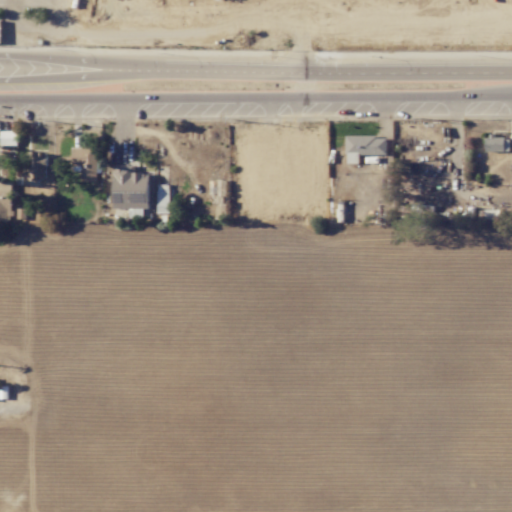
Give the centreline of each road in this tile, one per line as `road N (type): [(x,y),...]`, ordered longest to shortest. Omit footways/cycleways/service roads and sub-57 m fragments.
road 1 (tertiary): [(0,99),(511,96)]
road 2 (tertiary): [(511,74),(158,72)]
road 3 (tertiary): [(158,72),(0,71)]
